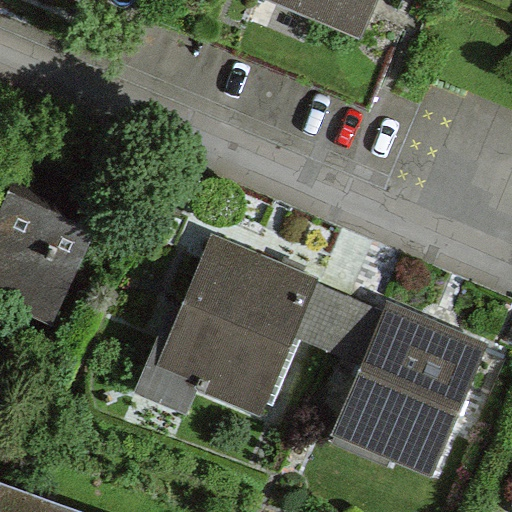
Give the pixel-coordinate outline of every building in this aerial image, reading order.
[(83,0),(48,0),(79,12),(83,0)] [(376,0),(274,0),(363,34),(376,0)] [(89,232),(4,198),(0,209),(0,298),(54,320),(89,232)] [(259,417),(314,283),(211,242),(182,313),(173,309),(137,396),(185,416),(195,392),(259,417)] [(482,346),(385,306),(332,431),(429,472),(482,346)] [(0,511),(78,511),(0,484),(0,511)]
